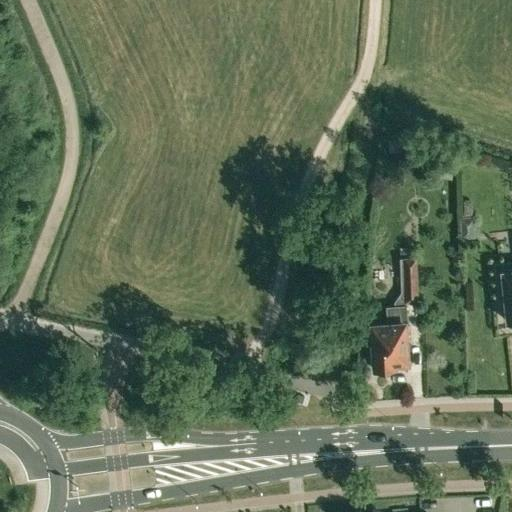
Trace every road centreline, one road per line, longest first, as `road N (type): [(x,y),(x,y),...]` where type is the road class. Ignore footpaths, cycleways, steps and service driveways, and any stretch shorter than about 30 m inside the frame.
road 1 (track): [(20,326),(72,143),(60,78),(26,0)]
road 2 (unclassified): [(20,326),(259,370),(325,390)]
road 3 (primary): [(69,511),(361,452)]
road 4 (primary): [(262,448),(137,436),(48,443)]
road 5 (primary): [(262,448),(57,471)]
road 6 (primary): [(361,452),(484,445)]
